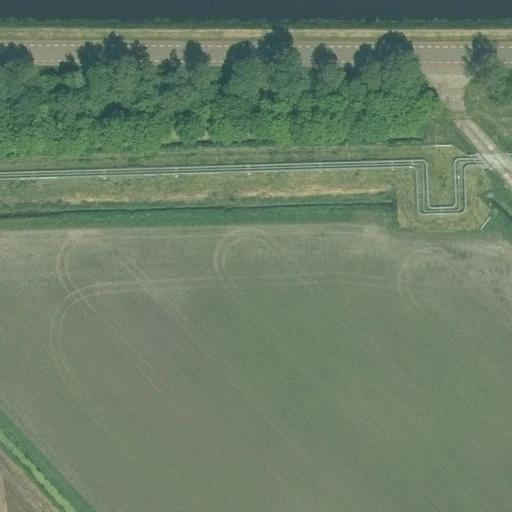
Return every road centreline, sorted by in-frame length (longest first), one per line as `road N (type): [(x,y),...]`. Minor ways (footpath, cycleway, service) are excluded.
road 1 (unclassified): [(0,54),(511,56)]
road 2 (track): [(0,110),(451,109)]
road 3 (track): [(451,56),(451,109),(511,178)]
